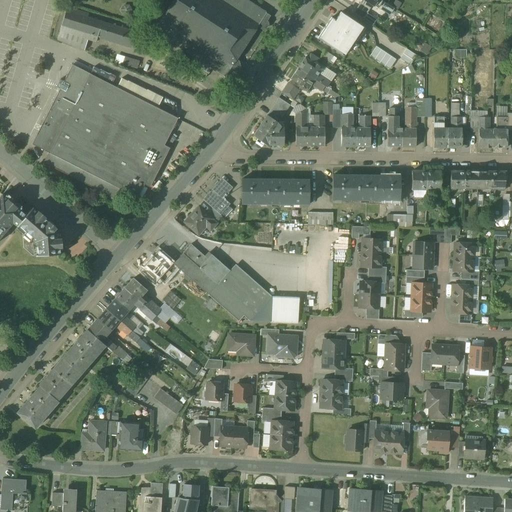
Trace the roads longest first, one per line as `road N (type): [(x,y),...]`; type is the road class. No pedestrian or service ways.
road 1 (residential): [(208,155),(511,158)]
road 2 (residential): [(300,467),(182,460),(102,466),(0,453)]
road 3 (residential): [(511,479),(300,467)]
road 4 (residential): [(0,398),(119,251)]
road 5 (residential): [(208,155),(312,0)]
road 6 (residential): [(0,150),(119,251)]
road 7 (residential): [(119,251),(208,155)]
